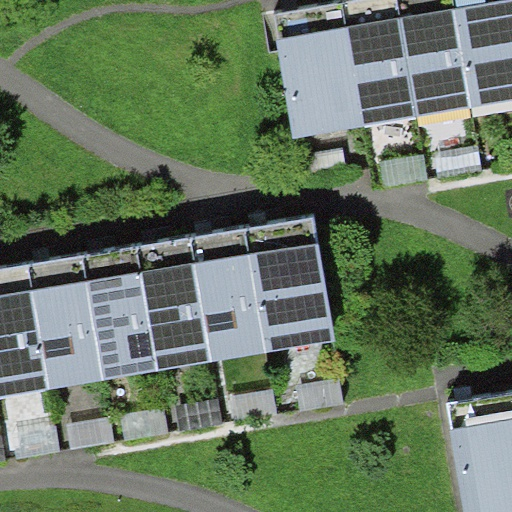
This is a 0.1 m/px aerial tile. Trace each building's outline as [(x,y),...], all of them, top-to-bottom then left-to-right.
[(417,117),(396,0),(363,0),(345,3),(365,126),(417,117)] [(472,108),(453,0),(396,0),(417,117),(472,108)] [(511,101),(511,0),(453,0),(472,108),(511,101)] [(365,126),(345,3),(309,9),(275,15),(279,40),(276,40),(293,138),(365,126)] [(478,146),(436,152),(439,177),(482,170),(478,146)] [(423,154),(381,162),(386,188),(428,180),(423,154)] [(275,224),(245,229),(266,352),(336,340),(320,242),(316,242),(312,218),(275,224)] [(266,352),(245,229),(220,234),(190,239),(210,361),(266,352)] [(210,361),(190,239),(157,244),(137,247),(157,370),(210,361)] [(157,370),(137,247),(97,254),(83,256),(103,379),(157,370)] [(103,379),(83,256),(53,262),(28,266),(48,388),(103,379)] [(0,396),(48,388),(28,266),(0,270),(0,396)] [(340,378),(297,385),(302,409),(345,402),(340,378)] [(272,389),(232,397),(236,421),(277,413),(272,389)] [(511,511),(511,393),(481,399),(448,404),(466,511),(511,511)] [(217,398),(176,406),(180,429),(221,421),(217,398)] [(164,409),(122,415),(126,439),(167,432),(164,409)] [(111,417),(68,424),(73,448),(115,441),(111,417)] [(55,427),(15,433),(19,457),(59,450),(55,427)]
